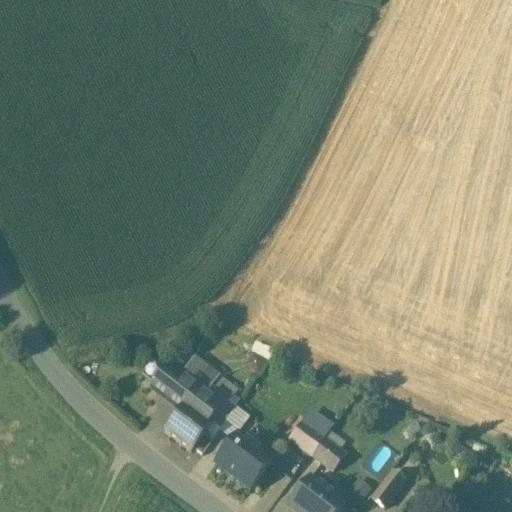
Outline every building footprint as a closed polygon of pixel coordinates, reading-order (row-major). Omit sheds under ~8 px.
[(180,412),(164,434),(190,454),(193,450),(202,457),(235,410),(228,405),(237,392),(194,359),(179,379),(196,392),(180,412)] [(179,379),(166,369),(150,390),(180,412),(196,392),(179,379)] [(344,411),(319,392),(301,415),(325,434),(344,411)] [(324,442),(301,425),(289,441),(311,458),(324,442)] [(271,465),(236,437),(216,464),(250,492),(271,465)] [(344,458),(324,442),(311,458),(332,473),(344,458)] [(393,473),(372,501),(384,511),(405,483),(393,473)] [(341,511),(344,508),(309,481),(287,509),(291,511),(341,511)]
